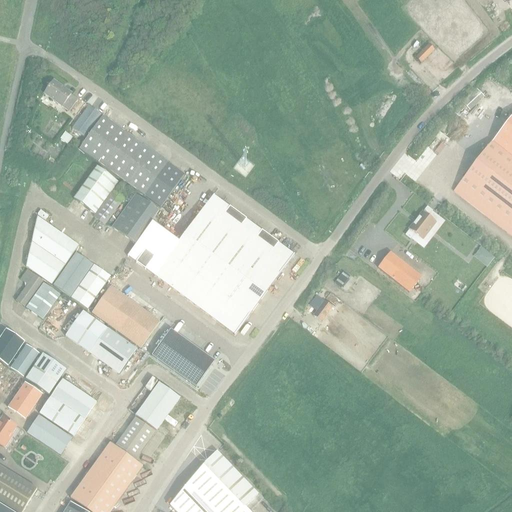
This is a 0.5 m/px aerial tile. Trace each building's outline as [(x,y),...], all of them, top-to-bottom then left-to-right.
[(429,45),(414,59),(420,65),(434,51),(429,45)] [(71,94),(53,82),(44,95),(69,112),(77,100),(70,95),(71,94)] [(476,90),(461,103),(469,112),(484,98),(476,90)] [(102,117),(88,107),(72,130),(85,140),(102,117)] [(491,143),(453,192),(511,237),(511,116),(491,143)] [(111,173),(135,141),(102,117),(79,150),(111,173)] [(111,173),(144,196),(167,164),(135,141),(111,173)] [(167,164),(144,196),(160,208),(184,176),(167,164)] [(73,200),(90,212),(95,215),(118,183),(97,167),(73,200)] [(111,193),(93,218),(104,226),(122,201),(111,193)] [(134,245),(158,212),(135,195),(111,228),(134,245)] [(237,214),(213,196),(198,216),(178,243),(168,257),(154,276),(162,282),(170,288),(178,294),(186,300),(194,306),(202,312),(210,318),(234,336),(249,316),(260,302),(279,276),(294,256),(269,238),(253,226),(237,214)] [(409,231),(405,236),(410,240),(414,234),(422,241),(436,223),(427,217),(431,212),(427,208),(423,213),(422,212),(408,230),(409,231)] [(37,218),(31,243),(37,247),(51,228),(37,218)] [(168,257),(178,243),(152,223),(127,257),(154,276),(168,257)] [(51,228),(37,247),(46,254),(60,234),(51,228)] [(60,234),(46,254),(55,260),(69,240),(60,234)] [(69,240),(55,260),(49,270),(58,276),(78,247),(69,240)] [(28,255),(49,270),(55,260),(46,254),(37,247),(31,243),(28,255)] [(53,287),(69,299),(92,266),(76,254),(53,287)] [(390,254),(377,270),(409,294),(421,279),(390,254)] [(58,276),(49,270),(28,255),(25,268),(51,286),(58,276)] [(93,266),(71,299),(87,311),(110,278),(93,266)] [(43,282),(27,271),(20,280),(27,286),(15,302),(24,308),(43,282)] [(350,277),(343,272),(334,283),(341,289),(350,277)] [(42,321),(59,297),(43,285),(26,309),(42,321)] [(159,323),(110,288),(91,314),(140,350),(159,323)] [(313,317),(321,323),(332,308),(324,302),(313,317)] [(65,337),(89,355),(107,330),(82,313),(65,337)] [(136,351),(107,330),(89,355),(106,366),(119,376),(136,351)] [(170,330),(151,357),(195,389),(215,362),(170,330)] [(24,343),(6,331),(0,339),(0,362),(7,368),(24,343)] [(23,378),(39,355),(26,346),(10,369),(23,378)] [(42,355),(25,380),(48,396),(65,371),(42,355)] [(62,381),(50,398),(39,415),(73,438),(96,403),(62,381)] [(156,431),(179,399),(158,384),(135,416),(156,431)] [(37,393),(26,386),(10,410),(21,417),(37,393)] [(72,440),(38,417),(27,434),(60,457),(72,440)] [(0,445),(4,448),(10,440),(8,439),(16,427),(2,418),(0,420),(0,445)] [(135,460),(154,434),(135,419),(116,446),(135,460)] [(110,511),(142,468),(110,444),(70,499),(87,511),(110,511)] [(169,506),(174,511),(248,511),(245,508),(258,495),(217,452),(204,465),(203,464),(169,506)] [(23,511),(36,490),(0,467),(0,503),(14,511),(23,511)] [(83,511),(70,503),(64,511),(83,511)]
